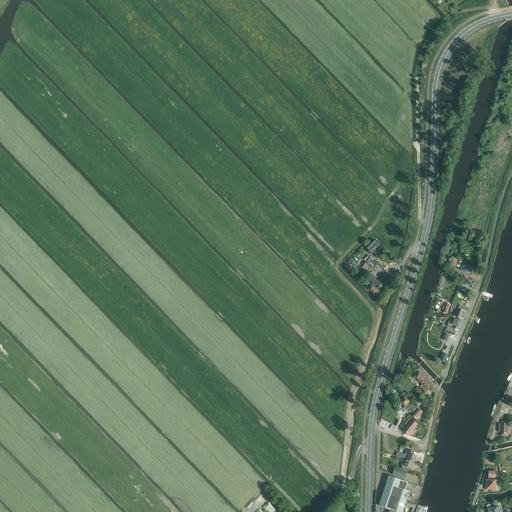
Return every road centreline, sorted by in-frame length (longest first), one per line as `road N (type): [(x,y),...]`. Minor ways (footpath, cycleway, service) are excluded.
road 1 (primary): [(372,428),(428,223),(441,65),(463,35),(495,18)]
road 2 (track): [(418,144),(409,141),(389,200),(334,266),(377,313),(350,394),(341,492)]
road 3 (unclassified): [(438,386),(511,172)]
road 4 (track): [(409,141),(398,131),(409,47),(419,36),(403,0)]
road 5 (track): [(330,0),(402,74),(426,85)]
